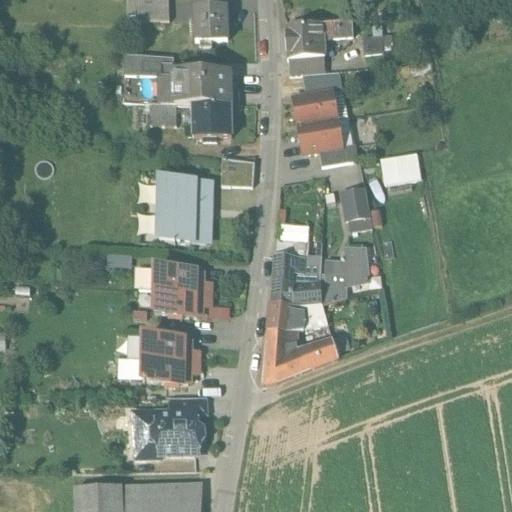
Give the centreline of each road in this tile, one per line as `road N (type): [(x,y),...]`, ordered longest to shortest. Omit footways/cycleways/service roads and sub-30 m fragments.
road 1 (residential): [(265,0),(268,147),(243,405),(220,511)]
road 2 (track): [(243,405),(511,309)]
